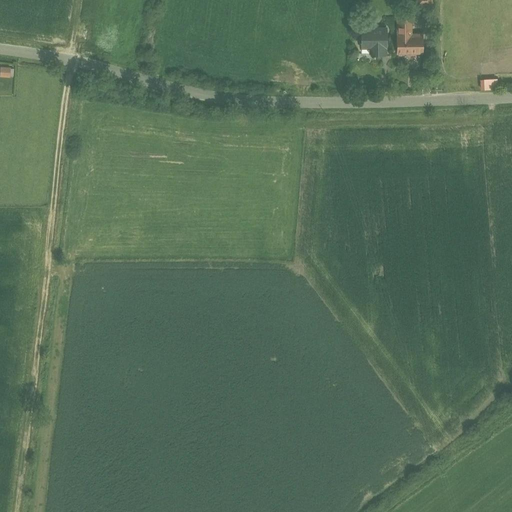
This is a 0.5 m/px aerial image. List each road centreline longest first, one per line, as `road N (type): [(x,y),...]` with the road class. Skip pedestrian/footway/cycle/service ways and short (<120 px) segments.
road 1 (unclassified): [(0,50),(203,95),(302,103),(511,96)]
road 2 (track): [(82,0),(17,511)]
